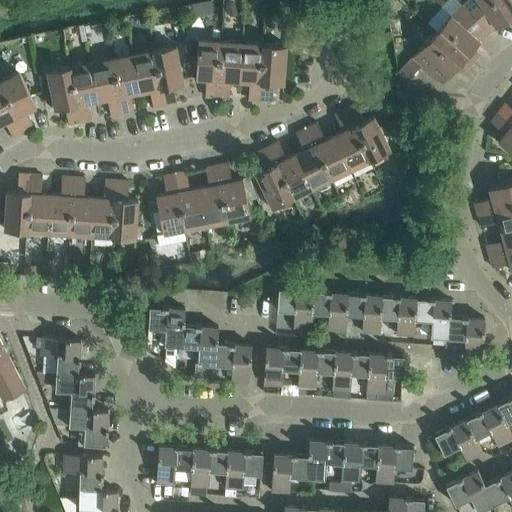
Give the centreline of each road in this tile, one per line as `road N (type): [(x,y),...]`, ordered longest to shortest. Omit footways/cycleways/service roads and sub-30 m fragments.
road 1 (residential): [(0,158),(17,148),(128,152),(247,126),(328,89),(324,4)]
road 2 (residential): [(511,356),(407,414),(150,400)]
road 3 (residential): [(511,58),(474,103),(466,127),(456,234),(511,324)]
road 4 (residential): [(150,400),(115,324),(95,307),(0,301)]
road 5 (residential): [(141,511),(124,479),(128,426),(150,400)]
